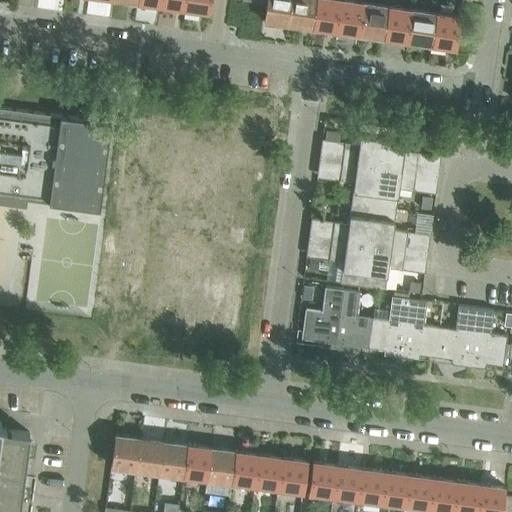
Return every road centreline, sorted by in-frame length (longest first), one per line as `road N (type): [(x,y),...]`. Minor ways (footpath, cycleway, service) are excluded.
road 1 (residential): [(271,404),(312,67)]
road 2 (residential): [(312,67),(0,25)]
road 3 (residential): [(498,0),(481,90),(312,67)]
road 4 (residential): [(511,435),(271,404)]
road 5 (residential): [(271,404),(87,382)]
road 6 (residential): [(511,175),(456,168),(444,264)]
road 7 (residential): [(70,511),(87,382)]
